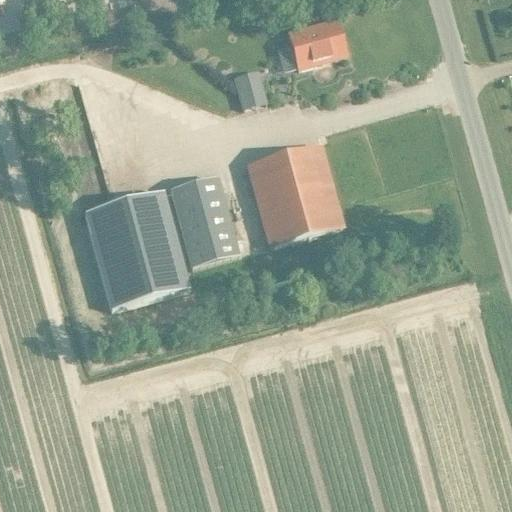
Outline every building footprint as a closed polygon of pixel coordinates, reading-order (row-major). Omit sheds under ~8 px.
[(294,75),(341,62),(332,27),(284,39),(294,75)] [(230,84),(233,97),(238,115),(262,109),(253,78),(230,84)] [(265,253),(339,233),(317,153),(243,173),(265,253)] [(187,275),(234,262),(213,184),(166,197),(187,275)] [(107,317),(186,296),(159,199),(80,220),(107,317)]
